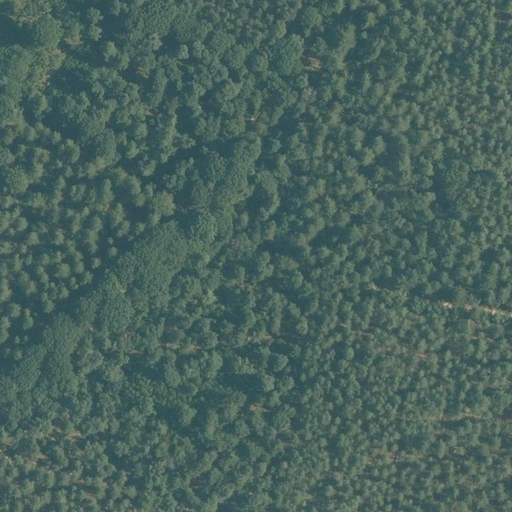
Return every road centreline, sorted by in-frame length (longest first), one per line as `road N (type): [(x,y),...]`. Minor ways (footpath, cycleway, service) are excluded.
road 1 (unknown): [(0,443),(102,356),(216,237),(224,206),(277,119),(329,0)]
road 2 (track): [(511,318),(301,270),(216,237),(0,101)]
road 3 (track): [(303,0),(199,221),(0,416)]
